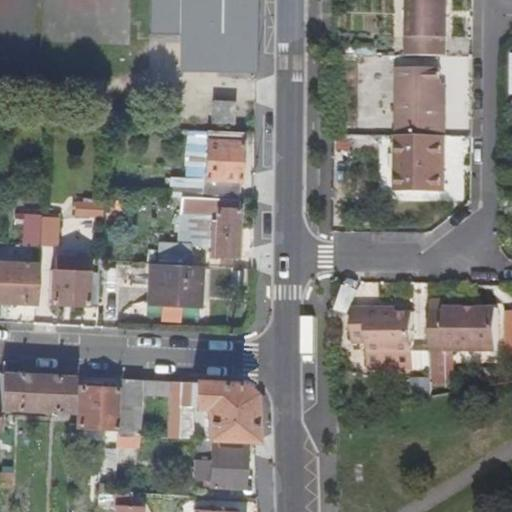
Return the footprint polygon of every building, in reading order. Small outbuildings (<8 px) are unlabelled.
[(256,66),(257,0),(151,0),(150,35),(227,36),(226,66),(256,66)] [(452,0),(412,0),(412,43),(452,43),(452,0)] [(405,73),(404,140),(406,140),(452,141),(453,108),(446,108),(446,89),(446,73),(405,73)] [(208,99),(207,123),(231,124),(232,100),(208,99)] [(240,201),(243,132),(208,130),(204,198),(240,201)] [(452,157),(452,141),(406,140),(406,196),(445,196),(445,157),(452,157)] [(237,257),(240,201),(204,198),(179,196),(178,211),(189,212),(213,213),(213,220),(208,220),(207,246),(206,256),(237,257)] [(101,214),(102,200),(76,199),(76,213),(101,214)] [(40,216),(40,212),(15,211),(15,222),(24,222),(24,242),(38,243),(40,216)] [(201,245),(207,246),(208,220),(213,220),(213,213),(189,212),(188,244),(193,244),(201,245)] [(40,216),(38,243),(56,243),(58,216),(40,216)] [(160,261),(193,263),(193,244),(188,244),(161,241),(160,261)] [(56,252),(56,268),(86,270),(86,253),(56,252)] [(0,300),(35,302),(37,262),(0,259),(0,300)] [(201,307),(203,264),(193,263),(160,261),(151,260),(149,303),(201,307)] [(47,301),(97,303),(98,270),(86,270),(56,268),(49,268),(47,301)] [(348,313),(356,288),(343,284),(335,309),(348,313)] [(429,350),(429,361),(436,361),(437,352),(496,352),(497,310),(444,311),(429,311),(429,350)] [(503,354),(511,354),(511,310),(504,311),(503,354)] [(412,316),(378,316),(378,311),(353,312),(352,344),(367,345),(367,355),(382,355),(383,371),(412,371),(413,355),(412,316)] [(429,350),(413,350),(413,355),(412,371),(429,371),(429,361),(429,350)] [(0,410),(73,414),(76,376),(2,373),(0,405),(0,410)] [(142,392),(143,380),(121,378),(120,391),(118,426),(118,434),(138,435),(142,392)] [(170,394),(171,381),(143,380),(142,392),(170,394)] [(247,440),(256,441),(254,394),(243,384),(171,381),(170,394),(167,436),(189,437),(190,407),(204,407),(203,438),(206,438),(217,439),(247,440)] [(428,398),(428,383),(410,383),(410,398),(428,398)] [(118,426),(120,391),(80,388),(77,425),(118,426)] [(206,449),(216,450),(217,439),(206,438),(206,449)] [(244,487),(247,440),(217,439),(216,450),(216,460),(201,459),(200,478),(214,480),(214,486),(244,487)] [(95,465),(115,467),(116,458),(116,451),(96,449),(95,465)] [(0,474),(0,488),(18,489),(19,483),(12,482),(12,475),(0,474)] [(132,507),(133,491),(113,490),(112,505),(118,506),(117,511),(142,511),(143,508),(132,507)]
